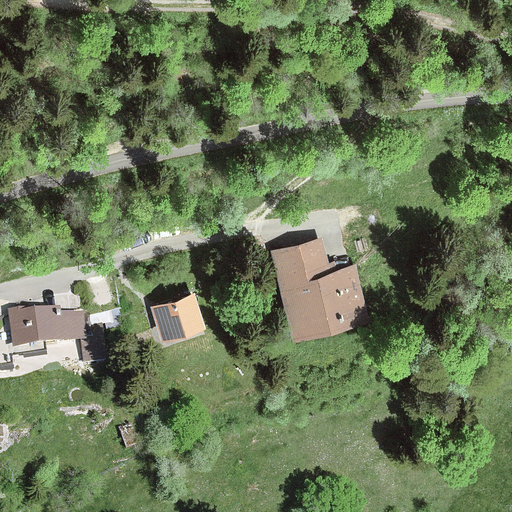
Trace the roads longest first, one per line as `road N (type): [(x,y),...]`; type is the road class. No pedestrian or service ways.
road 1 (unclassified): [(0,194),(384,107),(511,97)]
road 2 (track): [(0,5),(405,7),(511,38)]
road 3 (residential): [(0,290),(90,274),(184,238),(344,217)]
road 4 (trunk): [(0,251),(168,511)]
